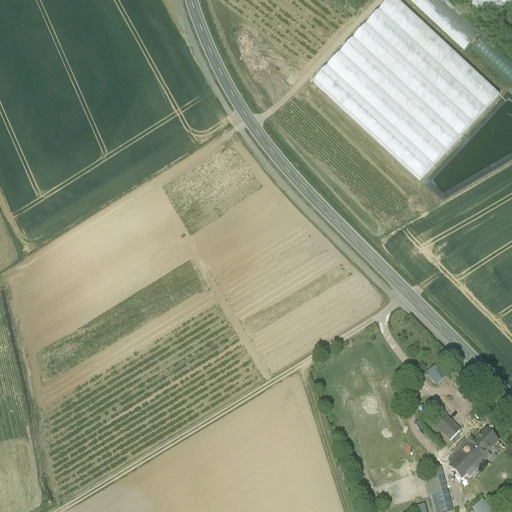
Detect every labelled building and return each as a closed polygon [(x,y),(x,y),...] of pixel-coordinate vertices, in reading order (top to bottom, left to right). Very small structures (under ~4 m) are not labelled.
[(511,3),(511,0),(404,0),(466,55),(432,90),(504,159),(511,147),(511,58),(486,34),(511,3)] [(496,154),(357,29),(331,58),(467,180),(479,167),(482,169),(496,154)] [(431,369),(426,372),(433,385),(439,382),(431,369)] [(436,428),(450,442),(459,432),(445,419),(436,428)] [(458,454),(475,471),(483,463),(481,460),(497,443),(485,431),(469,448),(466,445),(458,454)] [(432,497),(434,507),(449,503),(440,469),(429,471),(436,496),(432,497)] [(450,511),(451,511),(449,503),(434,507),(435,511),(450,511)]
